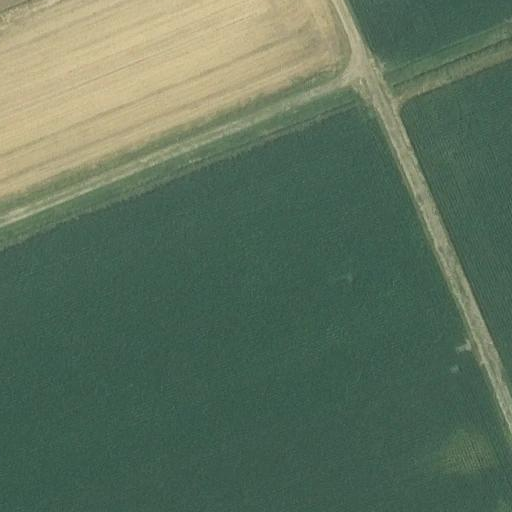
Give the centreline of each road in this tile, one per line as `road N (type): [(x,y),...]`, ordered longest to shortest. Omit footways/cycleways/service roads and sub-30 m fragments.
road 1 (track): [(333,0),(359,63),(0,209)]
road 2 (track): [(359,63),(511,424)]
